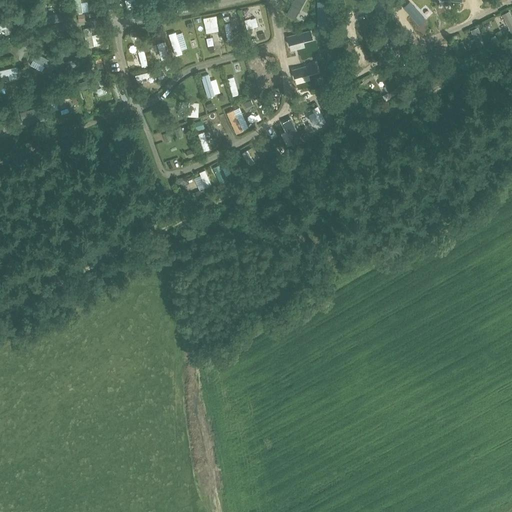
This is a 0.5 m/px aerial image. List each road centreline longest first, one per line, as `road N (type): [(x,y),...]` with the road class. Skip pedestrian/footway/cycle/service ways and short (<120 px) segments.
road 1 (track): [(511,50),(0,314)]
road 2 (unknown): [(0,155),(133,91)]
